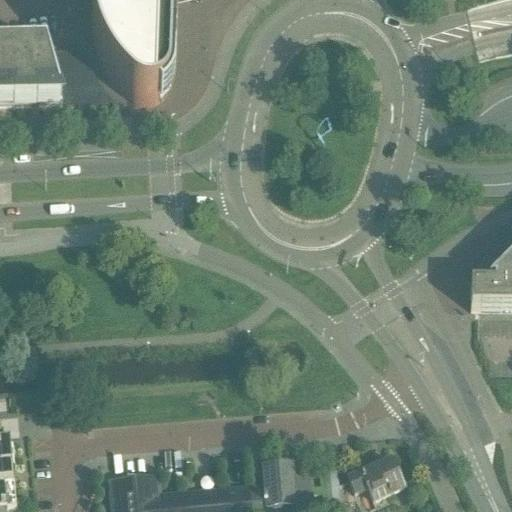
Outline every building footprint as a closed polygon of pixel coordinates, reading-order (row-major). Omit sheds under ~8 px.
[(94,0),(93,5),(92,10),(91,16),(91,21),(91,25),(91,28),(91,36),(92,40),(92,45),(94,50),(95,56),(97,60),(99,66),(105,77),(110,85),(112,87),(118,95),(121,98),(123,100),(131,106),(132,107),(134,108),(137,110),(139,110),(143,111),(145,111),(148,110),(152,109),(156,108),(159,106),(161,104),(163,102),(165,99),(167,96),(168,92),(169,88),(169,85),(171,12),(171,7),(200,0),(94,0)] [(84,55),(46,56),(61,112),(120,111),(115,107),(111,103),(108,100),(106,97),(103,94),(102,92),(99,88),(97,85),(93,77),(89,71),(87,64),(85,60),(84,55)] [(0,113),(61,112),(46,56),(0,57),(0,113)] [(493,292),(470,292),(470,316),(473,316),(511,316),(511,263),(488,287),(493,287),(493,292)] [(0,469),(11,468),(9,445),(0,445),(0,469)] [(390,466),(347,486),(349,489),(354,500),(365,494),(372,508),(403,493),(390,466)] [(0,469),(0,492),(14,491),(11,468),(0,469)] [(263,488),(249,489),(249,493),(250,511),(312,511),(310,484),(293,486),(292,471),(289,471),(289,470),(288,470),(285,468),(280,468),(278,471),(276,472),(262,473),(263,488)] [(335,473),(322,474),(322,475),(323,475),(325,511),(338,511),(335,474),(336,474),(335,473)] [(158,482),(109,487),(111,511),(250,511),(249,493),(215,495),(211,492),(212,491),(213,490),(213,488),(213,487),(212,485),(211,484),(210,483),(209,482),(207,482),(206,482),(204,482),(203,483),(202,484),(201,485),(200,486),(200,488),(200,489),(200,491),(201,492),(202,493),(199,497),(159,500),(158,482)] [(0,511),(15,511),(14,491),(0,492),(0,511)]
